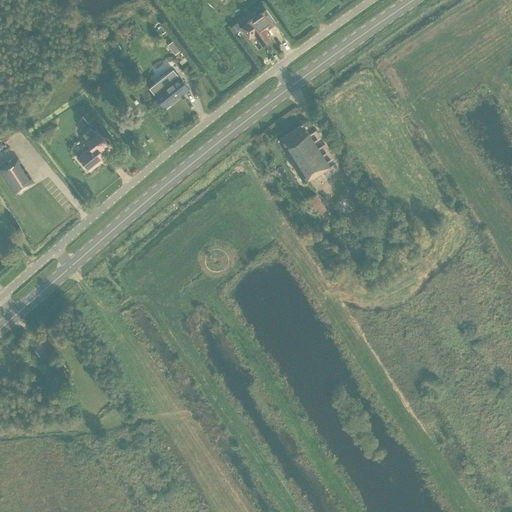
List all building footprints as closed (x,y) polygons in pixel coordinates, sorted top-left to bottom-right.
[(256,11),(263,20),(270,15),(263,5),(256,11)] [(247,24),(242,28),(249,39),(254,36),(262,47),(271,40),(266,34),(268,33),(256,15),(246,22),(247,24)] [(236,33),(241,29),(237,24),(232,28),(236,33)] [(182,54),(177,58),(180,64),(185,60),(182,54)] [(173,69),(149,88),(165,108),(189,90),(173,69)] [(83,116),(89,124),(95,119),(89,111),(83,116)] [(309,134),(303,124),(277,140),(283,150),(301,179),(304,177),(307,181),(331,167),(310,133),(309,134)] [(89,149),(79,157),(78,158),(89,172),(105,158),(101,152),(110,145),(98,130),(95,133),(92,128),(83,135),(86,139),(83,141),(89,149)] [(0,169),(16,193),(34,182),(31,178),(29,180),(18,163),(21,161),(18,157),(0,169)] [(326,210),(317,195),(308,201),(314,211),(315,211),(318,215),(326,210)] [(53,355),(47,361),(58,375),(67,367),(58,356),(56,359),(53,355)]
